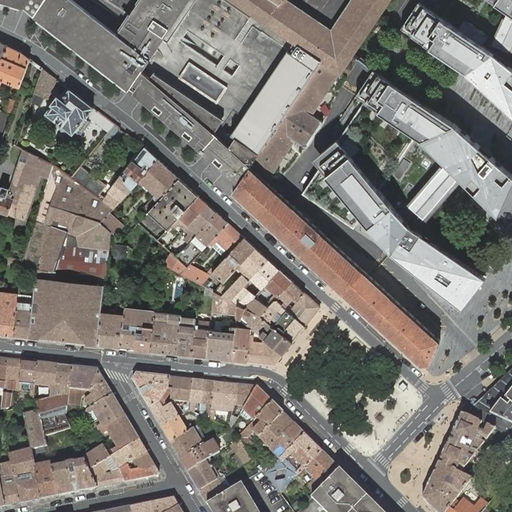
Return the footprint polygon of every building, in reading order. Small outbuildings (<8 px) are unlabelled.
[(141,70),(188,0),(138,0),(116,33),(72,0),(0,0),(0,1),(21,8),(30,14),(166,118),(242,180),(318,65),(291,47),(235,130),(239,132),(232,142),(216,129),(148,75),(141,70)] [(233,0),(322,59),(341,72),(342,70),(353,54),(390,1),(389,0),(233,0)] [(461,67),(511,100),(511,62),(493,50),(511,19),(511,0),(419,0),(410,15),(401,28),(461,67)] [(0,64),(8,46),(0,41),(0,64)] [(0,77),(12,82),(20,86),(30,58),(22,52),(8,46),(0,64),(0,85),(0,84),(0,83),(0,77)] [(242,180),(233,193),(273,230),(301,256),(301,255),(338,288),(412,356),(411,357),(420,365),(421,365),(430,363),(438,346),(440,341),(441,340),(439,339),(434,334),(432,333),(382,286),(380,284),(372,277),(364,270),(351,258),(352,257),(350,255),(349,256),(337,245),(338,244),(336,242),(335,244),(268,182),(296,140),(307,147),(323,122),(313,114),(341,72),(322,59),(318,65),(242,180)] [(223,87),(189,64),(182,75),(216,98),(223,87)] [(387,74),(375,67),(361,87),(357,94),(332,132),(324,144),(314,159),(295,187),(343,219),(361,231),(367,222),(381,238),(393,253),(406,263),(458,303),(463,307),(487,276),(474,268),(467,263),(411,227),(404,219),(398,213),(407,203),(424,218),(460,176),(468,184),(479,194),(493,208),(499,214),(511,185),(511,175),(507,171),(491,157),(438,109),(399,83),(387,74)] [(57,79),(43,68),(42,70),(34,93),(35,93),(32,102),(39,105),(43,97),(48,99),(57,79)] [(223,118),(152,70),(148,75),(216,129),(223,118)] [(94,107),(70,89),(64,97),(61,94),(59,96),(58,96),(52,104),(53,105),(46,113),(62,125),(61,126),(62,131),(67,135),(71,134),(75,129),(80,134),(82,134),(90,123),(90,121),(86,118),(88,115),(109,130),(115,123),(94,107)] [(4,111),(11,114),(15,102),(8,99),(4,111)] [(106,198),(104,201),(114,208),(121,200),(131,189),(138,182),(142,177),(158,159),(145,147),(134,162),(133,162),(126,171),(127,171),(122,177),(121,176),(111,189),(110,191),(111,192),(106,198)] [(54,164),(23,149),(10,188),(2,185),(0,191),(0,211),(8,215),(24,220),(39,175),(49,179),(54,164)] [(142,177),(138,182),(143,186),(147,182),(153,188),(149,192),(155,197),(145,207),(150,211),(163,197),(180,178),(179,178),(158,159),(142,177)] [(54,164),(49,179),(22,260),(37,270),(36,276),(33,304),(32,318),(29,337),(75,342),(98,344),(102,312),(103,304),(105,284),(54,278),(55,270),(106,275),(111,231),(101,222),(110,213),(111,211),(114,208),(104,201),(81,183),(72,177),(55,165),(54,164)] [(80,166),(72,177),(81,183),(104,201),(106,198),(100,194),(106,185),(95,178),(80,166)] [(150,211),(149,212),(168,229),(171,225),(199,195),(180,178),(163,197),(150,211)] [(178,224),(184,229),(208,204),(199,195),(171,225),(174,228),(178,224)] [(208,204),(184,229),(189,234),(178,245),(183,249),(203,228),(202,228),(217,212),(208,204)] [(183,249),(176,256),(187,266),(189,264),(209,243),(228,222),(217,212),(202,228),(203,228),(183,249)] [(123,224),(110,213),(101,222),(111,231),(115,234),(123,224)] [(244,238),(228,222),(209,243),(226,258),(244,238)] [(255,247),(244,238),(226,258),(212,272),(224,282),(226,280),(237,268),(255,247)] [(124,245),(115,243),(114,257),(122,258),(124,245)] [(268,259),(255,247),(237,268),(244,274),(235,283),(227,291),(225,289),(230,284),(226,280),(224,282),(216,292),(223,295),(231,300),(242,288),(248,282),(249,280),(250,279),(268,259)] [(176,256),(171,252),(164,264),(175,270),(181,273),(187,266),(176,256)] [(266,284),(279,269),(268,259),(250,279),(249,280),(248,282),(250,284),(253,281),(262,289),(266,284)] [(189,264),(187,266),(181,273),(186,276),(201,284),(202,284),(210,275),(189,264)] [(253,298),(245,307),(260,315),(267,308),(276,299),(278,296),(292,281),(279,269),(266,284),(275,293),(264,305),(253,298)] [(297,302),(305,292),(292,281),(278,296),(284,301),(281,304),(285,307),(288,304),(288,303),(293,298),(297,302)] [(242,288),(231,300),(238,303),(245,307),(253,298),(242,288)] [(216,292),(214,291),(212,311),(237,314),(238,303),(231,300),(223,295),(216,292)] [(285,307),(305,326),(320,307),(305,292),(297,302),(293,308),(288,303),(288,304),(285,307)] [(18,302),(18,300),(0,298),(0,333),(14,335),(18,302)] [(274,326),(293,341),(305,326),(285,307),(281,304),(276,299),(267,308),(260,315),(274,326)] [(32,318),(33,304),(18,302),(14,335),(29,337),(32,318)] [(238,303),(237,314),(236,316),(237,316),(250,327),(264,338),(268,341),(284,353),(293,341),(274,326),(260,315),(245,307),(238,303)] [(102,312),(98,344),(121,347),(125,315),(108,313),(107,304),(103,304),(102,312)] [(125,315),(121,347),(136,349),(139,324),(153,326),(155,310),(126,307),(125,315)] [(170,312),(155,310),(153,326),(151,350),(164,352),(178,353),(181,322),(182,317),(182,313),(170,312)] [(182,313),(182,317),(181,322),(178,353),(192,355),(195,327),(196,321),(196,318),(197,313),(194,313),(194,318),(185,317),(186,312),(183,311),(182,313)] [(195,327),(192,355),(207,356),(210,329),(211,325),(207,325),(208,322),(196,321),(195,327)] [(139,324),(136,349),(151,350),(153,326),(139,324)] [(210,329),(207,356),(232,359),(235,332),(236,327),(236,326),(231,326),(231,331),(230,331),(230,334),(215,332),(215,329),(210,329)] [(235,332),(232,359),(247,361),(249,342),(250,329),(250,328),(236,327),(235,332)] [(249,342),(247,361),(275,364),(284,353),(268,341),(265,344),(249,342)] [(23,361),(8,359),(5,389),(4,393),(2,409),(6,408),(10,407),(11,394),(8,394),(8,389),(11,389),(13,390),(19,390),(19,389),(20,383),(23,361)] [(37,362),(23,361),(20,383),(23,384),(22,390),(22,391),(31,392),(31,394),(35,395),(35,389),(37,362)] [(58,364),(37,362),(35,389),(35,395),(34,403),(37,402),(39,401),(40,390),(41,385),(52,386),(52,389),(51,397),(55,397),(56,387),(58,364)] [(72,366),(58,364),(56,387),(55,397),(51,397),(39,401),(37,402),(39,411),(45,435),(71,428),(68,422),(65,414),(66,414),(67,407),(68,400),(69,389),(72,366)] [(97,369),(72,366),(69,389),(68,400),(68,403),(82,405),(83,398),(89,391),(105,382),(97,369)] [(511,368),(474,406),(511,423),(511,368)] [(169,388),(170,377),(137,373),(133,379),(150,408),(160,402),(169,388)] [(193,379),(170,377),(169,388),(171,389),(171,391),(170,400),(188,402),(187,406),(185,405),(185,410),(183,411),(183,412),(184,414),(189,411),(190,408),(190,402),(193,379)] [(204,380),(193,379),(190,402),(201,403),(204,380)] [(214,382),(204,380),(201,403),(206,404),(204,417),(210,419),(211,404),(214,382)] [(113,395),(105,382),(89,391),(91,395),(85,399),(91,408),(113,395)] [(211,404),(210,419),(214,420),(215,411),(222,411),(222,406),(233,407),(234,407),(235,405),(237,384),(214,382),(211,404)] [(257,387),(237,384),(235,405),(245,406),(257,387)] [(273,402),(257,387),(245,406),(243,409),(255,420),(273,402)] [(125,416),(113,395),(91,408),(87,410),(85,412),(87,414),(89,413),(90,414),(93,412),(101,425),(97,427),(99,431),(101,430),(125,416)] [(160,402),(150,408),(161,427),(180,416),(173,405),(172,403),(167,406),(163,408),(162,405),(160,402)] [(238,437),(241,440),(243,443),(248,449),(252,444),(253,443),(247,438),(253,432),(259,437),(283,412),(273,402),(255,420),(241,434),(238,437)] [(511,426),(511,423),(474,406),(467,402),(462,412),(450,439),(477,452),(484,442),(481,440),(483,437),(487,439),(495,428),(507,433),(511,426)] [(26,405),(23,406),(26,423),(32,449),(47,446),(45,435),(39,411),(36,411),(28,413),(26,405)] [(294,423),(283,412),(259,437),(257,439),(259,441),(260,439),(269,448),(294,423)] [(232,415),(228,426),(232,428),(234,424),(238,418),(232,415)] [(140,440),(125,416),(101,430),(99,431),(103,434),(108,431),(118,447),(112,450),(115,454),(140,440)] [(180,416),(161,427),(170,442),(194,428),(191,424),(186,427),(180,416)] [(304,433),(294,423),(269,448),(274,452),(275,454),(280,458),(304,433)] [(232,428),(238,437),(241,434),(240,432),(238,429),(234,424),(232,428)] [(170,442),(180,459),(206,443),(204,440),(201,442),(195,432),(201,429),(202,428),(200,425),(194,428),(170,442)] [(201,442),(204,440),(207,439),(201,429),(195,432),(201,442)] [(299,475),(322,451),(304,433),(280,458),(279,459),(277,462),(279,464),(281,461),(282,462),(290,455),(302,467),(296,473),(299,475)] [(450,439),(439,462),(461,473),(477,452),(450,439)] [(147,453),(140,440),(115,454),(110,457),(103,461),(110,471),(112,474),(114,472),(110,464),(114,462),(119,469),(120,469),(127,465),(134,461),(147,453)] [(212,451),(218,449),(212,440),(207,443),(212,451)] [(241,440),(231,445),(237,454),(245,464),(254,458),(250,452),(248,449),(243,443),(241,440)] [(180,459),(188,471),(209,458),(215,455),(220,452),(218,449),(212,451),(207,443),(206,443),(180,459)] [(103,461),(110,457),(108,453),(105,447),(87,459),(85,460),(89,470),(103,461)] [(0,480),(5,506),(20,503),(42,499),(35,466),(32,449),(10,454),(11,461),(0,464),(0,480)] [(309,484),(317,493),(340,469),(322,451),(299,475),(295,479),(297,482),(302,477),(307,471),(314,479),(309,484)] [(159,473),(147,453),(134,461),(127,465),(120,469),(125,482),(158,475),(159,473)] [(245,464),(237,454),(231,458),(238,467),(245,464)] [(302,467),(290,455),(282,462),(281,461),(279,464),(277,462),(269,470),(266,473),(281,493),(286,488),(288,487),(295,479),(299,475),(296,473),(302,467)] [(188,471),(199,491),(216,481),(218,480),(208,464),(211,462),(209,458),(188,471)] [(85,460),(84,459),(74,460),(66,461),(66,462),(52,465),(59,495),(97,488),(89,470),(85,460)] [(110,471),(103,461),(89,470),(97,488),(125,482),(120,469),(119,469),(114,472),(112,474),(107,476),(106,474),(110,471)] [(422,498),(436,511),(445,511),(448,509),(455,499),(472,479),(461,473),(439,462),(422,498)] [(59,495),(52,465),(51,463),(35,466),(42,499),(59,495)] [(317,493),(312,498),(317,503),(323,509),(326,511),(383,511),(345,474),(340,469),(317,493)] [(222,489),(227,486),(222,477),(221,478),(218,480),(216,481),(222,489)] [(207,504),(230,490),(227,486),(222,489),(216,481),(199,491),(207,504)] [(237,485),(230,490),(207,504),(212,511),(259,511),(242,484),(242,483),(240,484),(237,485)] [(141,510),(141,511),(168,511),(179,506),(174,498),(144,504),(145,509),(141,510)] [(445,511),(481,511),(488,505),(482,499),(475,508),(463,498),(459,502),(452,511),(448,509),(445,511)] [(452,511),(459,502),(455,499),(448,509),(452,511)] [(298,511),(301,509),(296,502),(291,507),(294,511),(298,511)]
